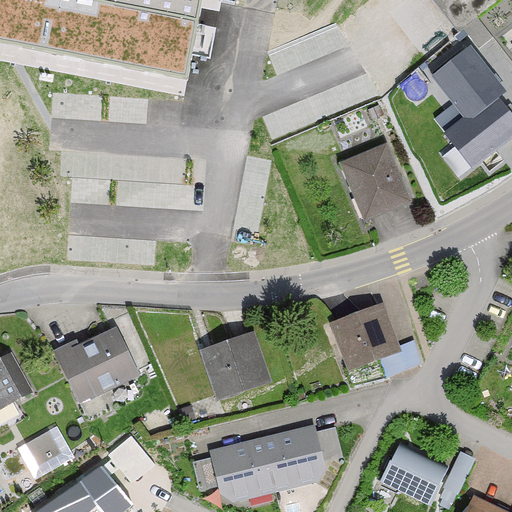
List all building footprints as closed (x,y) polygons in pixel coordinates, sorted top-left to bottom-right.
[(203,0),(0,0),(0,38),(189,75),(203,0)] [(506,0),(435,0),(463,35),(506,0)] [(507,98),(470,52),(431,83),(463,123),(444,138),(473,175),(511,143),(511,119),(499,103),(507,98)] [(419,204),(392,148),(346,169),(372,226),(419,204)] [(292,215),(260,221),(266,246),(297,240),(292,215)] [(407,356),(390,311),(338,331),(355,376),(407,356)] [(144,380),(121,333),(88,349),(85,342),(58,355),(85,409),(144,380)] [(275,387),(258,337),(207,354),(225,404),(275,387)] [(0,369),(0,423),(37,405),(15,362),(0,369)] [(128,474),(154,463),(139,428),(113,439),(128,474)] [(74,466),(56,432),(21,450),(39,484),(74,466)] [(225,488),(227,498),(245,505),(320,489),(334,478),(331,466),(348,462),(342,434),(322,438),(321,432),(217,454),(219,462),(200,466),(205,493),(225,488)] [(456,473),(402,452),(387,490),(441,511),(448,511),(454,497),(464,501),(480,463),(463,456),(456,473)] [(102,467),(36,511),(88,511),(96,506),(101,511),(123,511),(132,504),(102,467)] [(505,511),(478,499),(471,511),(505,511)]
